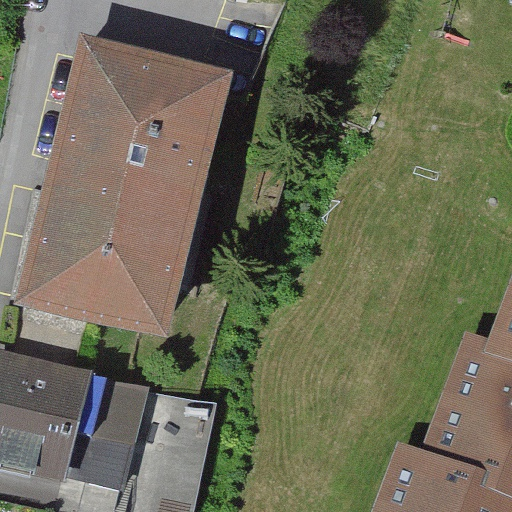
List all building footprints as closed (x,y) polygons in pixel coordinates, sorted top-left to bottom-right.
[(29,304),(156,335),(216,93),(89,62),(29,304)] [(473,349),(511,363),(511,315),(497,355),(474,347),(473,349)] [(511,363),(473,349),(430,466),(407,457),(406,459),(511,498),(511,363)] [(0,463),(86,483),(78,511),(113,511),(142,396),(173,403),(149,511),(193,511),(216,408),(0,359),(0,463)] [(511,511),(511,498),(406,459),(386,511),(511,511)]
